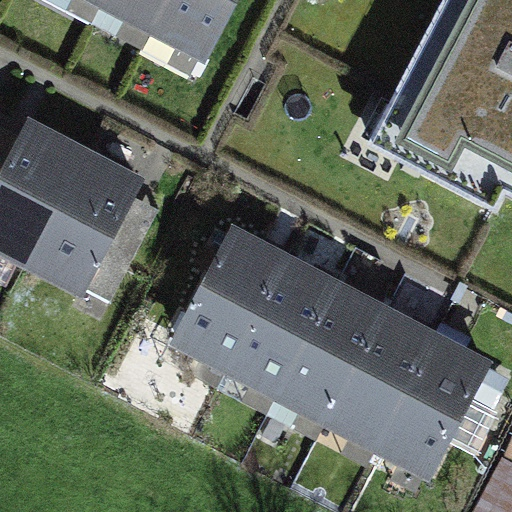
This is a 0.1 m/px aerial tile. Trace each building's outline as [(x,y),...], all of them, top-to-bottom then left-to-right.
[(237,0),(99,0),(209,56),(237,0)] [(511,0),(435,0),(367,130),(490,194),(497,180),(511,188),(511,0)] [(147,172),(31,111),(0,169),(0,248),(84,292),(147,172)] [(493,356),(234,219),(169,338),(435,475),(493,356)] [(511,511),(511,434),(471,511),(511,511)]
